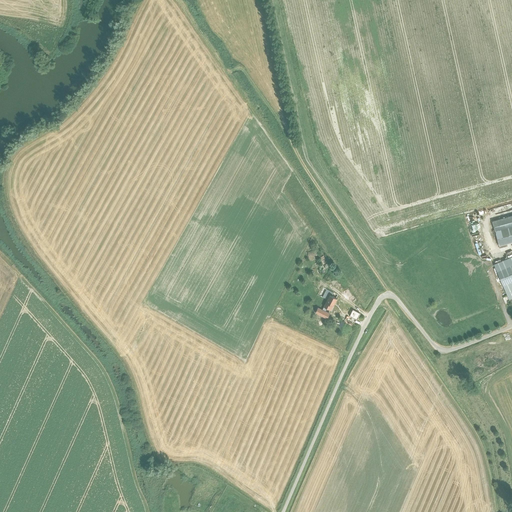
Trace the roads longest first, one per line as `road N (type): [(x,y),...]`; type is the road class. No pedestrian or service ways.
road 1 (track): [(260,0),(288,140),(387,294)]
road 2 (unclassified): [(284,511),(367,320),(387,294)]
